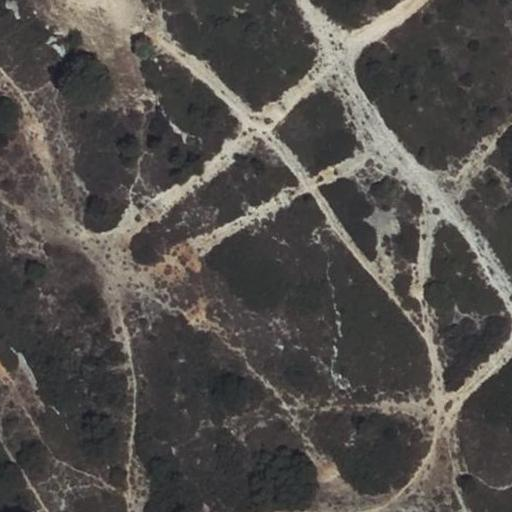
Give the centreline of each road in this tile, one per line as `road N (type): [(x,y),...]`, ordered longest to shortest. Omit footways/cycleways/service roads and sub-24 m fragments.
road 1 (track): [(129,511),(113,239),(188,191),(253,117),(415,0)]
road 2 (track): [(103,0),(274,133),(455,380),(511,338)]
road 3 (track): [(296,0),(511,296)]
